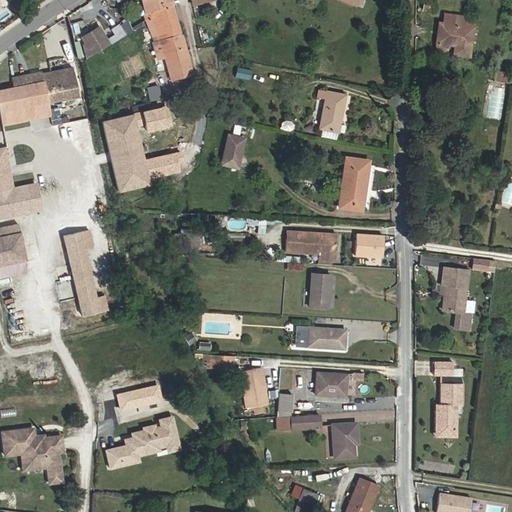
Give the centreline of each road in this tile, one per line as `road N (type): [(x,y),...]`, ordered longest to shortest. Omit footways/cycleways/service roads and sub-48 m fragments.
road 1 (residential): [(409,511),(411,0)]
road 2 (residential): [(79,511),(83,396),(54,344),(37,271),(56,209),(43,134)]
road 3 (residential): [(180,0),(203,96),(193,145)]
